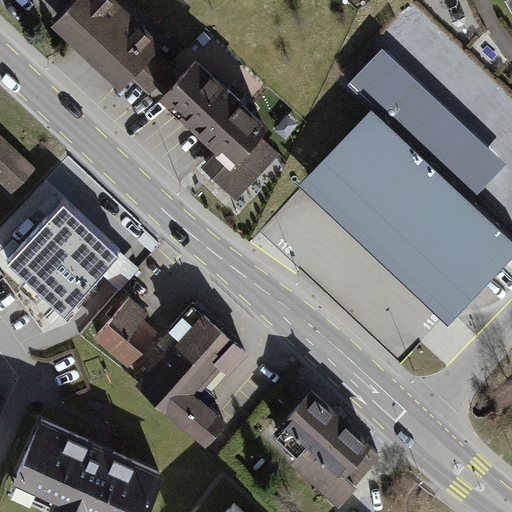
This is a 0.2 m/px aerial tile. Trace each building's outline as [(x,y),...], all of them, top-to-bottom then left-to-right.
[(73,0),(51,24),(119,86),(130,74),(155,46),(160,41),(114,0),(73,0)] [(155,46),(130,74),(150,93),(157,85),(167,94),(186,74),(155,46)] [(352,86),(377,109),(311,179),(451,311),(506,254),(511,247),(511,232),(471,194),(497,166),(380,56),(352,86)] [(272,124),(202,58),(186,74),(167,94),(163,98),(219,151),(204,167),(237,198),(280,153),(261,136),(272,124)] [(36,168),(0,133),(0,178),(13,191),(36,168)] [(71,200),(14,258),(65,308),(123,251),(71,200)] [(129,296),(94,338),(129,366),(158,331),(142,318),(148,311),(129,296)] [(250,352),(194,302),(169,330),(179,339),(139,383),(207,444),(228,421),(196,391),(220,364),(231,374),(250,352)] [(383,455),(312,390),(272,434),(293,453),(287,459),(339,507),(359,486),(356,484),(383,455)] [(147,511),(164,475),(41,421),(14,481),(54,498),(48,511),(147,511)]
